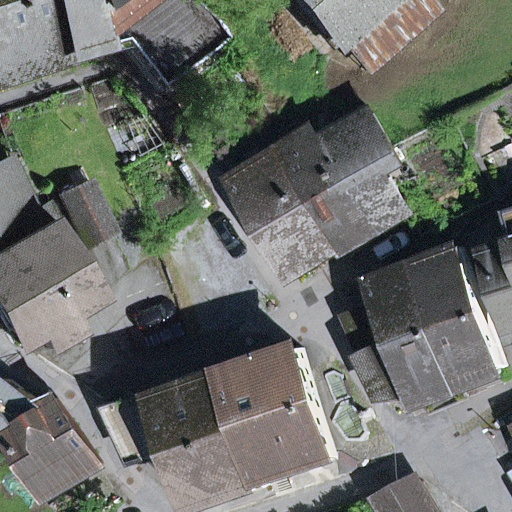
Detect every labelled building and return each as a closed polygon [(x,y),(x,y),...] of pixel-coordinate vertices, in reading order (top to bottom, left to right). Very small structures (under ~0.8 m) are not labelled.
[(0,0),(0,32),(13,72),(66,57),(47,0),(0,0)] [(47,0),(66,57),(100,48),(84,0),(47,0)] [(186,0),(84,0),(100,48),(113,41),(127,34),(158,82),(222,37),(212,22),(186,0)] [(299,0),(357,71),(435,10),(427,0),(299,0)] [(0,75),(13,72),(0,32),(0,75)] [(319,204),(341,243),(372,223),(359,198),(395,177),(407,170),(374,114),(328,145),(318,128),(237,180),(249,195),(286,172),(319,204)] [(0,169),(0,234),(19,224),(37,213),(37,211),(13,163),(0,169)] [(249,195),(294,273),(341,243),(319,204),(286,172),(249,195)] [(376,229),(411,209),(395,177),(359,198),(372,223),(376,229)] [(62,196),(84,244),(113,230),(91,182),(62,196)] [(27,239),(0,254),(0,313),(20,346),(39,335),(48,350),(79,333),(69,316),(98,297),(59,231),(65,227),(51,203),(37,211),(37,213),(19,224),(27,239)] [(508,367),(465,248),(427,263),(470,382),(508,367)] [(511,248),(492,256),(511,319),(511,248)] [(385,306),(399,340),(364,353),(386,401),(415,387),(420,402),(470,382),(427,263),(375,283),(385,306)] [(385,306),(349,319),(364,353),(399,340),(385,306)] [(340,458),(306,351),(234,377),(269,481),(340,458)] [(201,511),(202,511),(271,488),(269,481),(234,377),(115,412),(136,462),(180,450),(201,511)] [(65,400),(48,412),(12,381),(0,399),(0,429),(11,436),(53,498),(110,463),(65,400)] [(437,511),(422,485),(384,505),(387,511),(437,511)]
